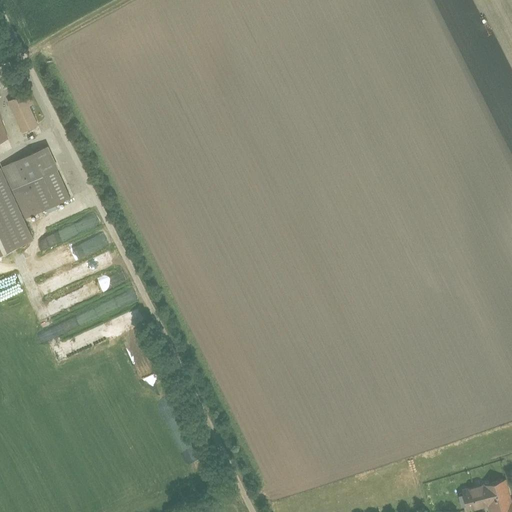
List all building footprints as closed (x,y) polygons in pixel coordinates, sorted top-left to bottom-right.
[(24,88),(6,97),(20,127),(35,119),(27,102),(30,101),(24,88)] [(69,191),(43,137),(0,157),(0,163),(9,184),(27,175),(41,205),(69,191)] [(40,249),(97,228),(92,216),(36,237),(40,249)] [(0,218),(0,253),(14,247),(0,218)] [(116,271),(98,278),(99,281),(91,284),(82,288),(83,291),(78,293),(80,299),(120,284),(116,271)] [(81,333),(88,350),(125,335),(117,318),(81,333)] [(499,474),(454,486),(459,506),(482,499),(485,511),(511,511),(511,498),(506,500),(499,474)]
